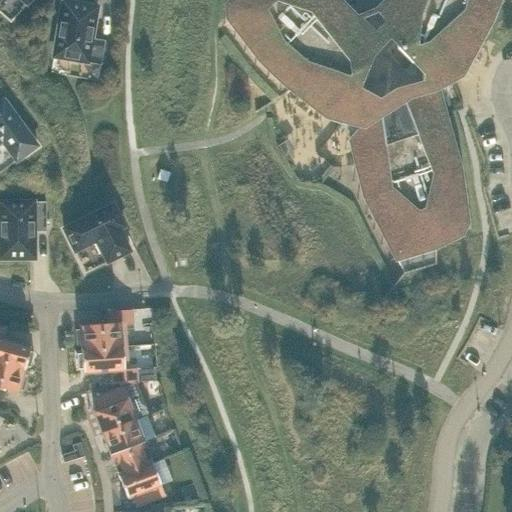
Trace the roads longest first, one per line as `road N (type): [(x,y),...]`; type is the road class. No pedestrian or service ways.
road 1 (residential): [(440,511),(452,426),(511,336)]
road 2 (residential): [(52,476),(48,302)]
road 3 (residential): [(48,302),(182,291)]
